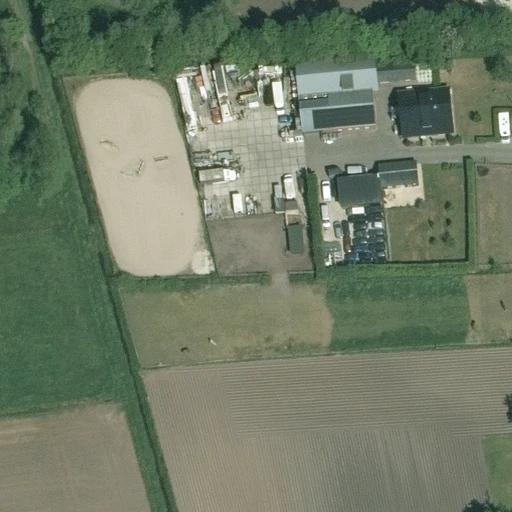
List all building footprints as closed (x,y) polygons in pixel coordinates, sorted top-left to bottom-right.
[(375,68),(374,61),(326,64),(296,66),(299,101),(329,98),(330,107),(300,110),(302,136),(332,133),(374,130),(369,86),(377,86),(375,68)] [(414,65),(375,68),(377,86),(416,82),(414,65)] [(257,104),(272,100),(268,87),(254,91),(257,104)] [(404,139),(452,135),(448,93),(400,98),(404,139)] [(381,190),(418,186),(416,164),(379,167),(381,190)] [(261,175),(261,190),(294,189),(293,173),(261,175)] [(341,202),(366,199),(365,179),(339,181),(341,202)]
